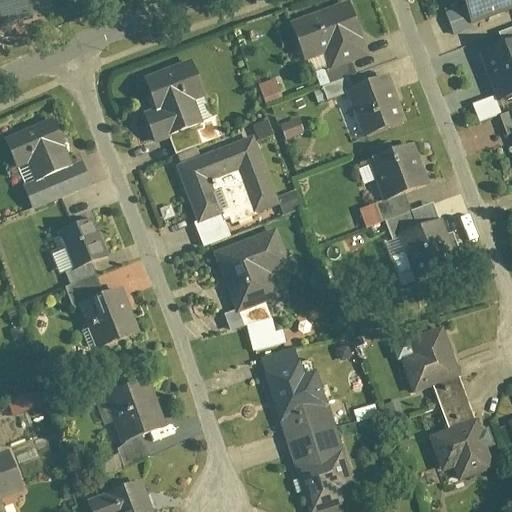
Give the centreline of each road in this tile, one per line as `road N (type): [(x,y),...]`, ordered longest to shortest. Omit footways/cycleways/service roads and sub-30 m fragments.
road 1 (residential): [(68,51),(212,440),(217,505)]
road 2 (residential): [(511,305),(397,0)]
road 3 (residential): [(213,0),(68,51)]
